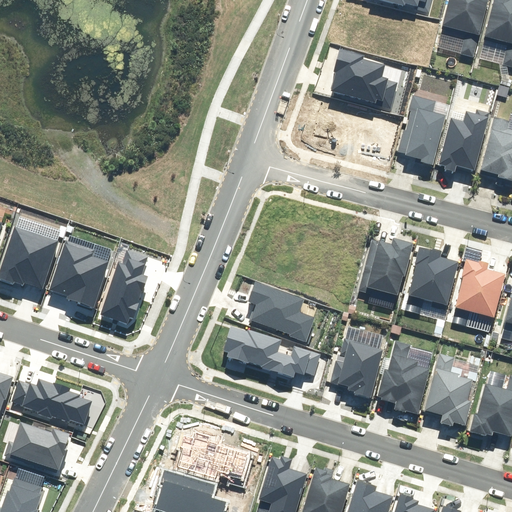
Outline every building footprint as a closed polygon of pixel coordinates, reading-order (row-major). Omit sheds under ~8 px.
[(446,0),(438,31),(462,38),(458,56),(472,59),(487,0),(446,0)] [(511,0),(491,0),(480,44),(505,50),(501,67),(511,69),(511,3),(511,0)] [(431,173),(444,120),(434,117),(437,104),(410,98),(396,155),(403,156),(402,159),(418,163),(417,167),(424,169),(423,171),(431,173)] [(511,132),(507,131),(509,122),(492,118),(477,176),(496,180),(494,188),(501,190),(501,186),(510,188),(511,180),(511,132)] [(401,305),(414,250),(389,244),(389,247),(368,243),(357,295),(401,305)] [(447,309),(456,266),(438,262),(439,256),(416,251),(406,300),(447,309)] [(484,273),(486,268),(463,262),(450,313),(491,323),(503,278),(484,273)] [(511,294),(509,294),(505,313),(502,328),(511,330),(511,294)] [(409,347),(394,343),(384,375),(381,374),(373,402),(377,403),(394,408),(392,414),(402,416),(402,415),(415,418),(428,371),(415,367),(415,365),(405,362),(409,347)] [(449,378),(454,360),(439,356),(422,415),(439,420),(437,426),(448,429),(449,427),(463,431),(470,405),(464,403),(470,384),(449,378)] [(508,442),(511,428),(511,377),(510,376),(505,395),(484,389),(476,417),(472,416),(466,437),(486,442),(485,445),(494,448),(496,439),(508,442)] [(312,470),(299,511),(338,511),(346,487),(329,482),(332,472),(323,469),(322,473),(312,470)] [(369,487),(354,483),(344,511),(386,511),(390,499),(372,493),(373,489),(369,487)]
